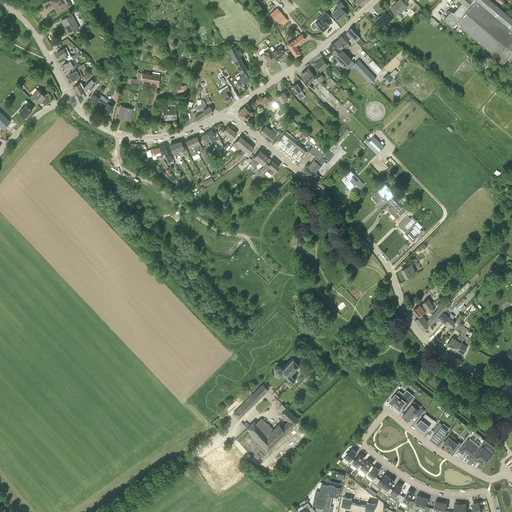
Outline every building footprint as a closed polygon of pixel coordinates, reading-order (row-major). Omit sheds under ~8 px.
[(51,0),(58,12),(71,5),(68,0),(51,0)] [(350,0),(352,3),(355,6),(359,9),(363,5),(358,0),(350,0)] [(408,7),(404,3),(401,0),(399,0),(391,8),(397,15),(395,17),(399,20),(407,12),(404,10),(408,7)] [(458,0),(462,3),(454,12),(451,11),(451,12),(450,12),(444,19),(454,27),(457,23),(504,63),(511,53),(511,17),(490,0),(473,0),(471,3),(466,0),(458,0)] [(333,12),(336,16),(339,20),(342,17),(344,18),(348,14),(344,9),(346,7),(341,1),(338,4),(336,6),(338,8),(333,12)] [(331,16),(329,14),(326,11),(319,18),(322,20),(318,24),(320,26),(324,30),(330,25),(326,21),(331,16)] [(379,17),(376,20),(376,21),(380,24),(383,28),(384,27),(386,29),(389,25),(387,22),(389,20),(390,21),(393,19),(387,12),(384,15),(383,14),(380,17),(379,17)] [(69,33),(79,28),(72,14),(65,18),(61,20),(64,26),(65,26),(69,33)] [(276,19),(282,26),(288,20),(282,14),(276,19)] [(266,19),(272,25),(275,22),(270,16),(266,19)] [(361,38),(355,32),(351,28),(347,32),(354,39),(362,47),(365,44),(360,39),(361,38)] [(302,34),(287,44),(295,56),(300,53),(295,46),(305,39),(302,34)] [(350,46),(345,40),(342,36),(335,42),(341,49),(345,46),(347,49),(350,46)] [(341,49),(335,42),(329,47),(336,55),(342,50),(341,49)] [(247,69),(247,68),(235,46),(234,47),(228,50),(240,73),(247,69)] [(280,46),(272,52),(270,49),(263,54),(269,63),(284,53),(282,49),(280,46)] [(60,58),(64,56),(65,58),(68,56),(63,48),(57,52),(60,58)] [(354,66),(353,65),(355,63),(352,60),(353,59),(343,49),(342,50),(336,55),(335,56),(345,67),(345,66),(348,69),(350,67),(351,69),(354,66)] [(328,65),(325,61),(322,57),(315,63),(322,71),(328,65)] [(71,68),(74,66),(75,65),(74,63),(77,62),(75,58),(73,59),(70,61),(68,62),(63,64),(67,70),(71,68)] [(121,58),(118,66),(124,68),(127,60),(121,58)] [(359,59),(355,63),(353,65),(354,66),(370,83),(376,77),(359,59)] [(373,59),(369,63),(377,73),(382,69),(375,61),(373,59)] [(317,78),(312,72),(309,68),(301,75),(304,78),(309,84),(317,78)] [(332,72),(337,76),(341,73),(336,68),(332,72)] [(77,79),(80,77),(76,70),(69,74),(72,81),(77,79)] [(249,79),(248,77),(251,76),(250,74),(248,70),(239,75),(240,76),(235,84),(236,87),(236,88),(239,86),(240,86),(244,84),(244,82),(249,79)] [(137,78),(151,81),(155,81),(154,85),(158,86),(159,81),(160,77),(159,76),(160,73),(153,71),(152,75),(142,72),(142,73),(138,72),(137,78)] [(393,78),(393,77),(388,73),(382,80),(387,85),(393,78)] [(321,84),(325,80),(321,76),(317,80),(320,82),(321,84)] [(140,86),(141,80),(131,78),(130,84),(140,86)] [(93,83),(94,82),(91,79),(84,86),(84,87),(81,82),(79,83),(74,85),(79,94),(86,90),(89,87),(92,84),(93,83)] [(302,90),(300,88),(298,84),(292,87),(295,91),(299,99),(305,95),(302,90)] [(180,86),(181,89),(177,89),(177,94),(187,94),(186,85),(180,86)] [(230,98),(228,94),(231,92),(227,85),(218,90),(224,101),(230,98)] [(45,96),(42,92),(38,89),(32,95),(32,94),(29,97),(35,103),(38,100),(40,102),(42,100),(45,96)] [(104,105),(108,99),(95,91),(92,96),(89,101),(95,104),(97,101),(104,105)] [(288,99),(287,97),(284,92),(278,96),(282,103),(288,99)] [(272,104),(274,101),(270,97),(268,99),(266,96),(263,99),(262,97),(257,102),(261,105),(263,103),(266,106),(270,102),(271,104),(272,104)] [(207,107),(203,100),(202,98),(201,99),(201,103),(201,106),(207,116),(213,112),(211,108),(210,106),(207,107)] [(113,106),(111,105),(113,102),(108,99),(104,105),(105,106),(103,109),(109,113),(112,109),(113,106)] [(277,109),(280,106),(274,101),(272,104),(277,109)] [(34,107),(30,104),(29,102),(27,104),(19,112),(25,117),(34,107)] [(198,121),(207,116),(201,106),(201,103),(194,107),(196,111),(193,113),(198,121)] [(358,109),(353,104),(348,109),(353,114),(358,109)] [(131,115),(133,108),(121,106),(120,112),(118,117),(123,118),(130,119),(131,115)] [(176,114),(176,106),(164,106),(164,114),(164,119),(171,118),(171,119),(176,119),(176,114)] [(237,114),(242,120),(251,113),(245,107),(238,112),(237,114)] [(10,122),(7,118),(0,111),(0,125),(3,129),(10,122)] [(227,135),(232,129),(228,125),(225,129),(222,127),(218,131),(221,133),(223,131),(227,135)] [(266,136),(272,129),(266,125),(264,128),(261,131),(266,136)] [(349,130),(347,128),(341,135),(343,137),(349,130)] [(229,142),(237,133),(232,129),(227,135),(230,137),(227,140),(229,142)] [(275,137),(277,134),(272,129),(266,136),(271,141),(275,137)] [(217,134),(215,135),(212,130),(207,133),(210,140),(214,138),(216,141),(220,138),(217,134)] [(207,146),(212,143),(210,140),(207,133),(201,136),(207,146)] [(282,145),(288,136),(285,133),(281,138),(278,142),(282,145)] [(199,148),(201,147),(197,136),(191,138),(194,146),(198,144),(199,148)] [(240,146),(245,140),(240,136),(235,142),(240,146)] [(285,148),(292,139),(288,136),(282,145),(285,148)] [(378,154),(385,147),(374,136),(367,143),(378,154)] [(194,146),(191,138),(186,141),(188,145),(189,148),(192,156),(198,153),(194,146)] [(289,151),(296,142),(292,139),(285,148),(289,151)] [(244,149),(249,144),(245,140),(240,146),(244,149)] [(181,141),(175,143),(179,153),(181,157),(184,155),(186,155),(188,154),(187,151),(185,145),(183,145),(181,141)] [(292,153),(299,145),(296,142),(289,151),(292,153)] [(318,162),(327,151),(317,142),(315,144),(309,151),(316,157),(314,159),(318,162)] [(176,154),(179,153),(175,143),(170,145),(171,150),(173,155),(176,154)] [(249,153),(251,151),(254,148),(249,144),(244,149),(240,154),(242,156),(244,153),(245,154),(247,152),(249,153)] [(167,151),(167,149),(165,145),(159,146),(162,156),(163,158),(166,157),(167,160),(170,159),(171,162),(174,161),(171,156),(169,150),(167,151)] [(296,156),(303,148),(299,145),(292,153),(296,156)] [(157,158),(162,156),(159,146),(150,149),(153,158),(156,157),(157,158)] [(303,155),(306,151),(303,148),(296,156),(300,159),(303,155)] [(330,162),(333,158),(336,154),(329,148),(327,151),(318,162),(308,174),(308,175),(313,179),(314,178),(317,173),(316,172),(326,159),(330,162)] [(258,160),(264,154),(259,150),(256,153),(253,157),(256,159),(250,163),(251,163),(248,165),(249,167),(251,165),(252,166),(258,160)] [(260,163),(263,165),(269,158),(264,154),(258,160),(252,166),(251,165),(249,167),(246,169),(248,171),(251,168),(251,169),(252,168),(252,169),(254,168),(260,163)] [(318,162),(314,159),(308,166),(307,165),(304,169),(305,170),(304,172),(308,174),(318,162)] [(272,175),(279,166),(272,160),(268,165),(266,164),(260,169),(259,170),(255,173),(253,175),(254,176),(254,177),(256,176),(256,177),(265,170),(272,175)] [(361,187),(364,184),(359,179),(357,181),(352,176),(354,174),(351,171),(349,173),(345,177),(347,179),(346,181),(351,187),(356,182),(361,187)] [(387,201),(392,197),(395,194),(385,184),(378,191),(378,192),(372,197),(376,201),(382,196),(387,201)] [(397,219),(407,209),(403,206),(402,208),(392,197),(387,201),(393,207),(389,211),(397,219)] [(414,205),(407,213),(409,215),(414,210),(415,211),(417,208),(414,205)] [(398,225),(406,233),(415,224),(419,220),(417,220),(416,220),(416,219),(415,219),(414,218),(412,216),(410,218),(408,216),(398,225)] [(406,233),(405,234),(413,242),(416,240),(415,239),(422,232),(415,224),(406,233)] [(406,278),(416,273),(412,264),(402,269),(406,278)] [(437,283),(429,290),(433,294),(439,288),(438,287),(440,286),(442,287),(446,282),(442,278),(438,284),(437,283)] [(433,306),(439,302),(442,299),(440,297),(433,303),(434,303),(432,304),(428,299),(423,302),(428,309),(433,306)] [(451,304),(450,302),(452,300),(451,298),(448,300),(446,302),(442,306),(446,309),(439,317),(444,323),(450,316),(449,316),(451,313),(451,312),(447,309),(450,305),(451,304)] [(464,302),(466,300),(464,298),(462,301),(456,306),(458,308),(463,303),(464,302)] [(442,306),(442,305),(431,317),(428,320),(423,314),(426,311),(421,304),(418,306),(414,309),(419,316),(415,319),(424,330),(428,327),(435,322),(439,317),(446,309),(442,306)] [(447,325),(453,319),(455,317),(451,313),(449,316),(450,316),(444,323),(447,325)] [(454,330),(455,328),(459,323),(464,316),(460,314),(456,321),(453,319),(447,325),(451,329),(454,330)] [(463,340),(468,330),(468,329),(459,323),(455,328),(462,332),(460,335),(459,335),(457,339),(451,336),(447,344),(458,349),(462,342),(463,340)] [(470,337),(473,332),(468,330),(463,340),(465,341),(464,343),(462,342),(458,349),(464,352),(471,338),(470,337)] [(299,365),(295,360),(293,358),(282,369),(282,368),(281,367),(280,366),(279,366),(278,366),(277,366),(276,366),(275,367),(275,368),(274,369),(274,370),(274,371),(274,372),(275,373),(275,374),(276,374),(277,375),(278,375),(279,375),(280,374),(281,374),(282,373),(282,372),(288,378),(285,380),(289,385),(295,379),(290,374),(299,365)] [(233,413),(234,414),(238,419),(270,387),(265,382),(233,413)] [(413,396),(409,393),(406,396),(398,390),(388,403),(395,409),(397,406),(402,410),(413,396)] [(403,415),(404,415),(410,420),(419,409),(412,403),(403,415)] [(284,411),(281,414),(286,418),(292,413),(287,408),(286,409),(284,411)] [(425,410),(422,408),(416,415),(419,417),(425,410)] [(288,420),(281,426),(287,432),(299,420),(292,413),(286,418),(288,420)] [(432,421),(424,415),(416,425),(424,431),(428,427),(431,429),(437,421),(434,418),(432,421)] [(263,418),(262,419),(261,418),(255,423),(254,421),(250,425),(247,428),(247,429),(268,450),(275,443),(267,435),(273,429),(268,423),(267,423),(263,418)] [(436,433),(432,437),(431,438),(438,443),(438,442),(441,439),(443,441),(447,435),(445,433),(447,430),(441,426),(442,424),(440,422),(433,430),(436,433)] [(287,432),(281,426),(279,424),(273,429),(267,435),(275,443),(287,432)] [(449,448),(452,450),(455,447),(457,449),(462,443),(459,441),(458,443),(449,437),(444,443),(447,446),(446,446),(449,448)] [(470,440),(478,447),(480,445),(471,438),(470,440)] [(478,448),(468,440),(459,451),(463,454),(462,454),(465,456),(469,459),(478,448)] [(223,445),(201,458),(217,484),(239,471),(223,445)] [(354,450),(355,449),(353,447),(352,448),(349,453),(348,452),(346,455),(347,455),(346,457),(351,460),(349,462),(352,464),(353,463),(356,459),(353,457),(357,452),(354,450)] [(493,455),(483,447),(474,458),(481,464),(480,465),(483,467),(484,466),(493,455)] [(362,455),(360,453),(360,454),(356,459),(353,463),(358,466),(357,468),(360,470),(361,469),(361,468),(363,465),(361,463),(365,458),(362,455)] [(370,461),(368,459),(361,468),(366,472),(365,474),(367,476),(369,475),(368,474),(371,471),(368,469),(373,464),(370,461)] [(377,467),(378,467),(376,465),(375,466),(371,471),(368,474),(369,475),(373,478),(372,480),(375,482),(379,477),(376,475),(380,470),(377,467)] [(383,486),(390,478),(386,474),(381,479),(379,477),(375,482),(378,484),(379,483),(383,486)] [(391,486),(395,481),(390,478),(383,486),(388,490),(387,491),(391,494),(392,493),(394,489),(391,486)] [(400,485),(400,484),(398,483),(392,493),(397,496),(396,498),(399,500),(403,495),(399,492),(403,487),(400,485)] [(313,504),(313,505),(324,508),(329,486),(321,484),(320,491),(316,491),(315,497),(313,504)] [(331,503),(333,497),(333,495),(334,495),(339,496),(341,486),(329,484),(329,486),(324,508),(322,511),(331,511),(333,507),(331,506),(331,503)] [(354,490),(346,489),(342,505),(347,506),(345,511),(368,511),(369,511),(374,511),(375,503),(368,502),(366,510),(350,506),(354,490)] [(413,492),(409,490),(406,496),(403,495),(399,500),(403,502),(404,500),(410,503),(415,493),(413,492)] [(417,495),(414,504),(419,507),(423,497),(418,495),(417,495)] [(425,509),(428,499),(423,497),(419,507),(425,509)] [(474,510),(470,511),(481,511),(482,510),(482,507),(480,508),(479,502),(478,502),(478,501),(475,502),(475,503),(473,503),(474,510)] [(304,508),(300,511),(310,511),(309,509),(311,508),(308,502),(303,506),(304,508)]
